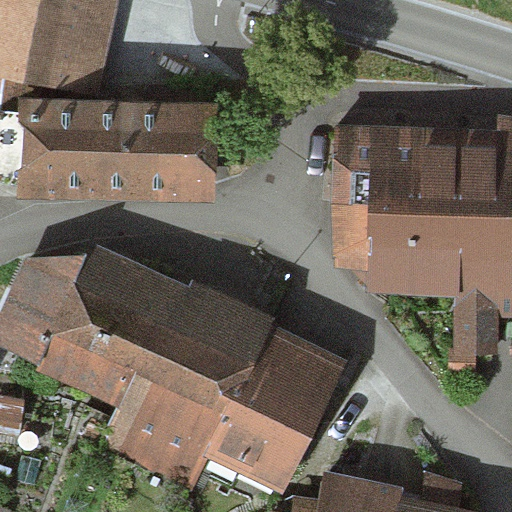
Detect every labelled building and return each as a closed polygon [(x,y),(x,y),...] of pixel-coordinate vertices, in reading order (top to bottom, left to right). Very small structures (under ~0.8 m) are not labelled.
[(119,5),(93,0),(0,0),(0,112),(23,115),(23,106),(99,108),(119,5)] [(99,108),(23,106),(23,115),(20,201),(91,203),(217,206),(217,112),(99,108)] [(501,320),(511,320),(511,124),(496,123),(496,135),(407,132),(337,129),(333,215),(335,260),(338,273),(369,274),(368,297),(455,303),(454,346),(450,346),(447,379),(477,380),(478,358),(499,358),(501,320)] [(83,265),(25,261),(0,314),(0,346),(40,366),(35,376),(118,415),(103,447),(192,488),(204,463),(280,498),(342,366),(272,333),(276,325),(194,286),(189,296),(90,250),(83,265)] [(401,511),(404,503),(406,494),(325,476),(319,505),(317,511),(401,511)] [(317,511),(319,505),(293,501),(291,511),(317,511)] [(441,511),(411,504),(404,503),(401,511),(441,511)]
